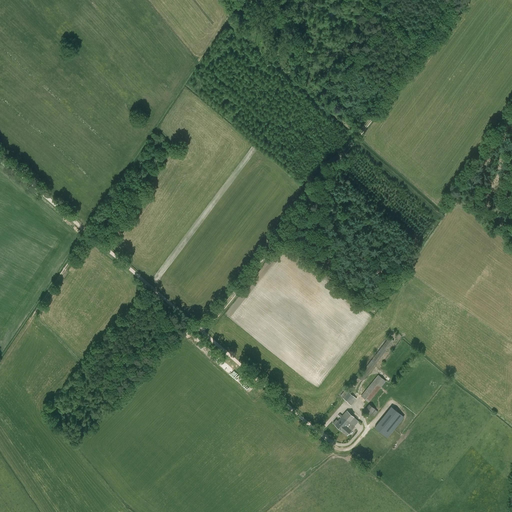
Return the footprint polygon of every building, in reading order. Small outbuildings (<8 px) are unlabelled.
[(347,403),(351,405),(357,398),(350,393),(361,380),(362,381),(394,341),(390,337),(358,377),(347,391),(345,389),(340,396),(348,402),(347,403)] [(378,374),(361,396),(369,402),(386,381),(378,374)] [(374,416),(378,411),(369,404),(363,411),(370,416),(372,414),(374,416)] [(387,438),(403,416),(389,406),(373,428),(387,438)] [(333,423),(341,431),(344,427),(349,422),(354,427),(359,421),(347,410),(337,421),(336,420),(333,423)] [(344,427),(341,431),(342,431),(346,435),(354,427),(349,422),(344,427)]
